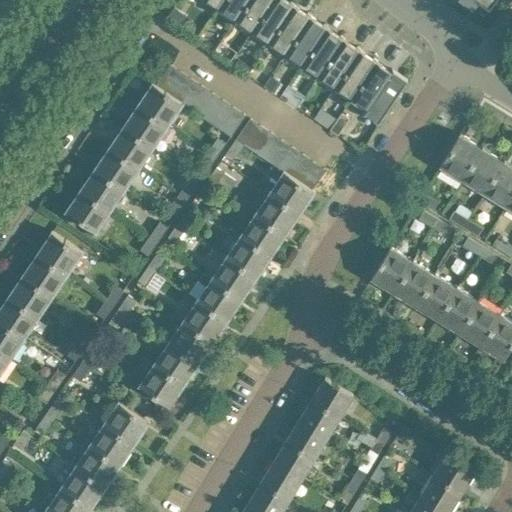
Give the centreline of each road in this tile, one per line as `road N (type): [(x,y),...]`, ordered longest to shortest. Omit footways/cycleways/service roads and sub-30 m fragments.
road 1 (residential): [(382,168),(142,16)]
road 2 (residential): [(0,222),(142,16)]
road 3 (residential): [(511,442),(323,328)]
road 4 (residential): [(206,511),(323,328)]
road 5 (residential): [(323,328),(312,319),(309,279),(382,168)]
road 6 (residential): [(382,168),(453,61)]
